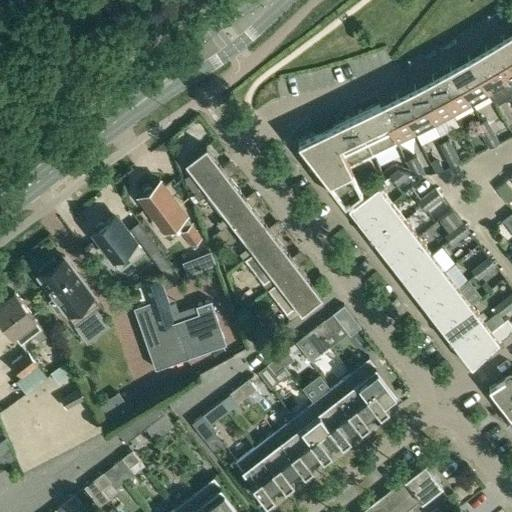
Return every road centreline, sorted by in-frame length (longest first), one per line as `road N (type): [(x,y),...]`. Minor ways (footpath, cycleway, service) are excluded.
road 1 (residential): [(444,402),(234,139),(263,117),(363,96),(511,20)]
road 2 (primary): [(131,110),(235,47),(278,0)]
road 3 (primary): [(267,0),(217,25),(131,110)]
road 4 (residential): [(307,511),(444,402)]
road 5 (primary): [(0,212),(131,110)]
road 6 (track): [(0,42),(53,34),(117,0)]
